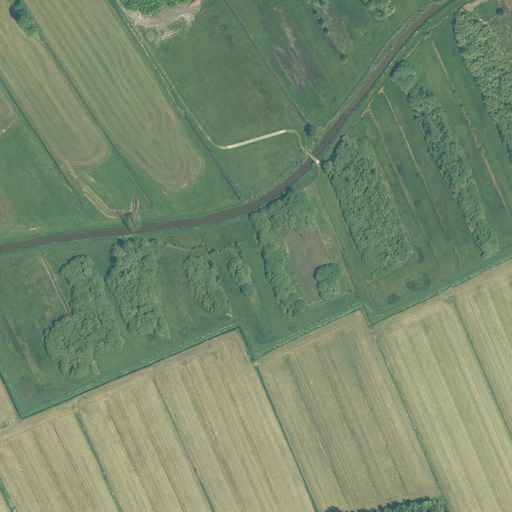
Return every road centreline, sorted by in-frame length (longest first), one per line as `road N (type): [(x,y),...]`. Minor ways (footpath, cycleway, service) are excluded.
road 1 (track): [(511,252),(370,315),(298,133),(211,146),(115,0)]
road 2 (track): [(317,169),(226,225),(0,261)]
